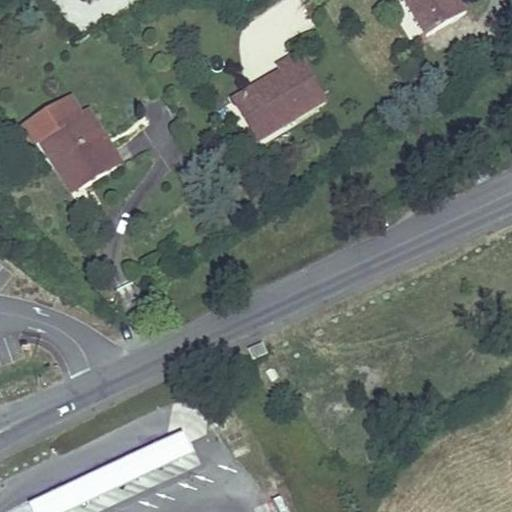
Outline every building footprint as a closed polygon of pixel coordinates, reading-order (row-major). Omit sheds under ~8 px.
[(402,0),(426,38),(466,15),(458,1),(452,4),(449,0),(402,0)] [(110,25),(115,31),(121,27),(117,21),(114,23),(110,25)] [(234,102),(246,122),(252,118),(262,134),(293,116),(295,121),(325,103),(297,56),(278,67),(282,73),(234,102)] [(64,160),(82,189),(121,167),(88,112),(80,116),(70,99),(23,128),(34,146),(39,143),(54,167),(64,160)] [(246,122),(258,143),(295,121),(293,116),(262,134),(252,118),(246,122)] [(54,167),(71,196),(82,189),(64,160),(54,167)] [(472,177),(476,184),(494,175),(490,168),(472,177)] [(248,352),(253,362),(267,355),(262,345),(248,352)] [(186,400),(183,409),(194,412),(197,403),(186,400)] [(28,506),(31,511),(73,511),(193,456),(183,433),(28,506)]
